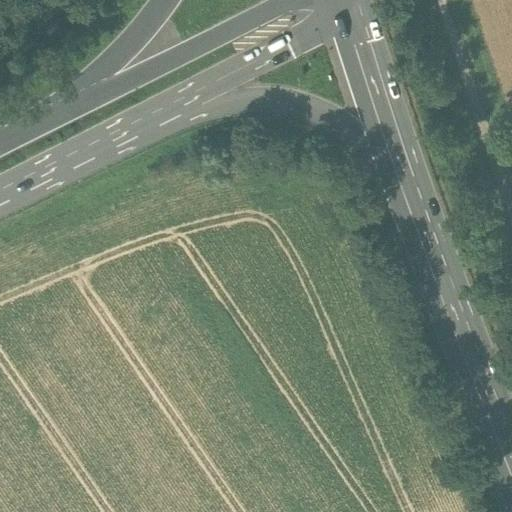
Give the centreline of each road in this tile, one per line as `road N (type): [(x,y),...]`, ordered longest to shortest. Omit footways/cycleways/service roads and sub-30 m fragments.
road 1 (motorway): [(194,92),(265,91),(316,103),(360,138),(430,239)]
road 2 (motorway): [(288,0),(62,114)]
road 3 (primary): [(430,239),(353,9)]
road 4 (track): [(511,224),(490,176),(442,0)]
road 5 (primary): [(511,457),(430,239)]
road 6 (motorway): [(0,188),(194,92)]
road 7 (motorway): [(194,92),(353,9)]
road 8 (motorway): [(153,0),(62,114)]
